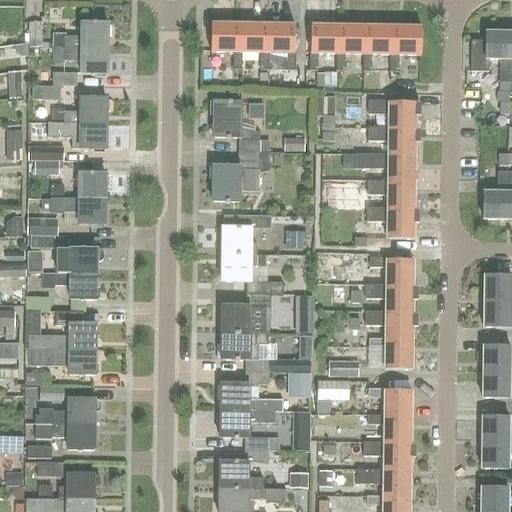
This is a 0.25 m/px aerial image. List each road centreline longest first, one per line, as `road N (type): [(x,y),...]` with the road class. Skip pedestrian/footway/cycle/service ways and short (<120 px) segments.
road 1 (unclassified): [(165,511),(170,0)]
road 2 (residential): [(442,511),(446,248)]
road 3 (residential): [(446,248),(454,0)]
